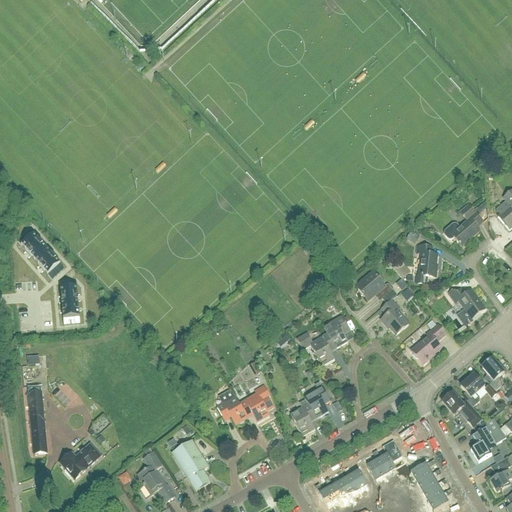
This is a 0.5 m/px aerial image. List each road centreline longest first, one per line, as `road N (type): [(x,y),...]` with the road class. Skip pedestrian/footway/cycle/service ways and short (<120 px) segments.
road 1 (residential): [(418,395),(376,344),(352,370),(358,427)]
road 2 (residential): [(480,511),(418,395)]
road 3 (residential): [(509,320),(470,263),(486,247),(511,265)]
